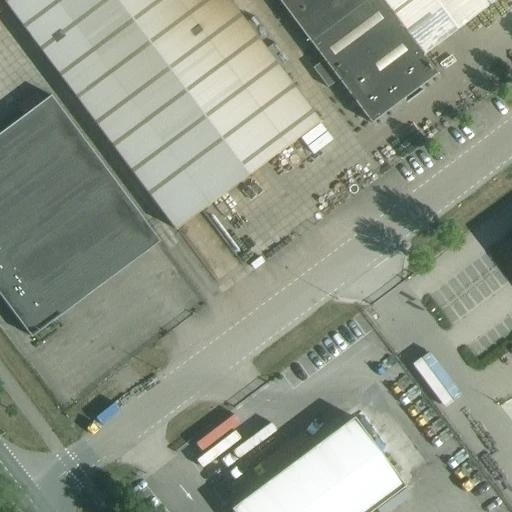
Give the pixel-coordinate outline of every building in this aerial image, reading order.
[(3,0),(175,229),(319,121),(228,0),(3,0)] [(278,0),(370,122),(436,73),(422,54),(426,52),(436,44),(494,0),(278,0)] [(436,44),(426,52),(441,72),(451,65),(436,44)] [(0,295),(31,336),(51,321),(44,311),(152,231),(50,95),(0,132),(0,295)] [(178,348),(215,318),(209,311),(173,341),(178,348)] [(353,416),(231,508),(233,511),(368,511),(405,485),(353,416)]
